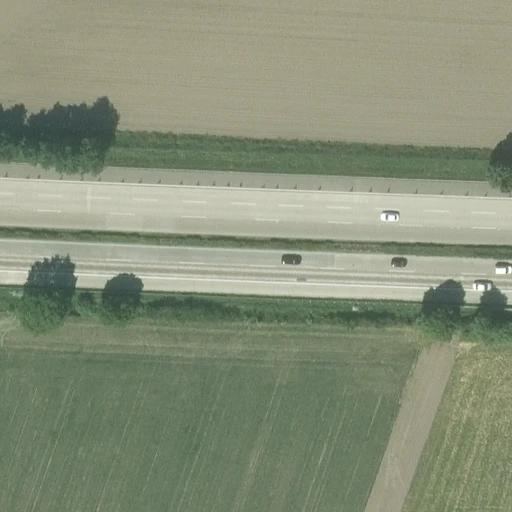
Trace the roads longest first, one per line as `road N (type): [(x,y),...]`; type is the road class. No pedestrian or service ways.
road 1 (motorway): [(0,256),(511,276)]
road 2 (motorway): [(511,228),(0,208)]
